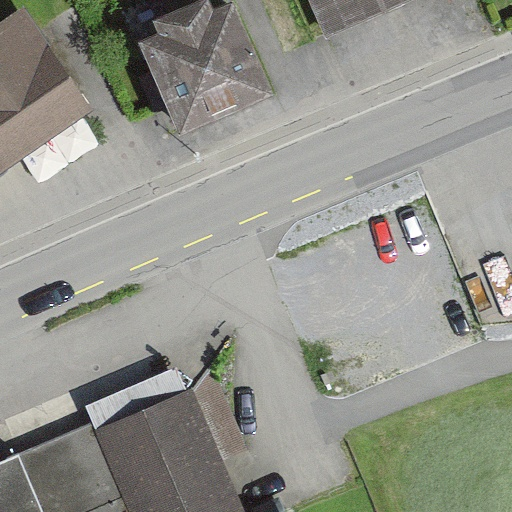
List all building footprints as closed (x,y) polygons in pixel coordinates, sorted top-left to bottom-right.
[(395,0),(308,0),(322,32),(395,0)] [(260,90),(249,65),(226,5),(206,13),(201,1),(155,19),(160,32),(141,40),(152,68),(139,73),(153,107),(166,102),(175,126),(260,90)] [(0,135),(64,92),(14,19),(11,14),(0,21),(0,135)] [(183,392),(94,430),(129,511),(233,511),(210,458),(236,447),(203,370),(183,392)] [(0,511),(129,511),(94,430),(16,463),(12,452),(0,457),(0,511)]
